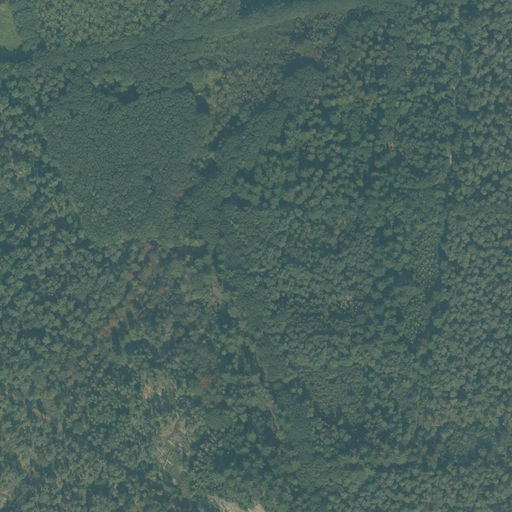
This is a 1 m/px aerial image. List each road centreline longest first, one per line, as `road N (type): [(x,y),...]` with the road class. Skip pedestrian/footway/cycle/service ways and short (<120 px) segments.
road 1 (track): [(316,469),(219,205),(191,233),(96,243),(12,71),(44,58),(27,0)]
road 2 (track): [(445,214),(411,464)]
road 3 (track): [(445,214),(219,205)]
road 4 (track): [(445,214),(472,0)]
road 5 (track): [(288,511),(316,469),(411,464),(409,511)]
road 6 (track): [(195,511),(57,424)]
